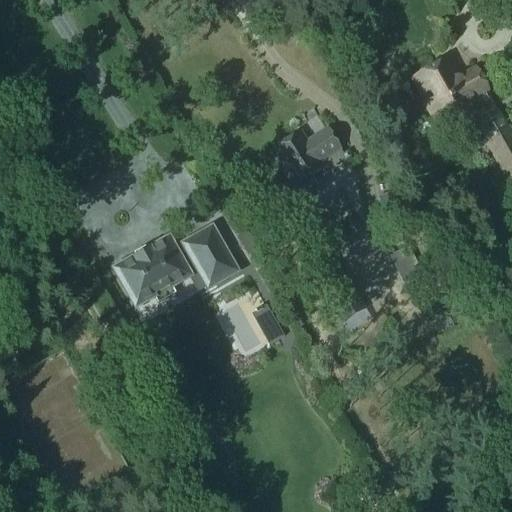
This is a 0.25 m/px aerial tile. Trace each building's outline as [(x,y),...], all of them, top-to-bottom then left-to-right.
[(449,62),(410,82),(435,128),(455,117),(463,133),(474,128),(511,193),(511,138),(507,129),(504,130),(493,109),(490,110),(483,95),(486,94),(474,70),(458,79),(449,62)] [(299,135),(269,155),(292,188),(301,202),(317,192),(307,178),(321,169),(319,165),(338,152),(325,133),(315,139),(306,145),(299,135)] [(295,225),(284,230),(291,245),(302,239),(295,225)] [(132,263),(114,273),(134,308),(187,278),(185,275),(195,269),(207,289),(233,274),(210,233),(183,248),(185,252),(175,258),(167,243),(149,253),(148,252),(131,262),(132,263)] [(323,254),(300,268),(341,335),(365,320),(323,254)] [(511,401),(486,415),(504,448),(510,445),(511,443),(511,401)]
